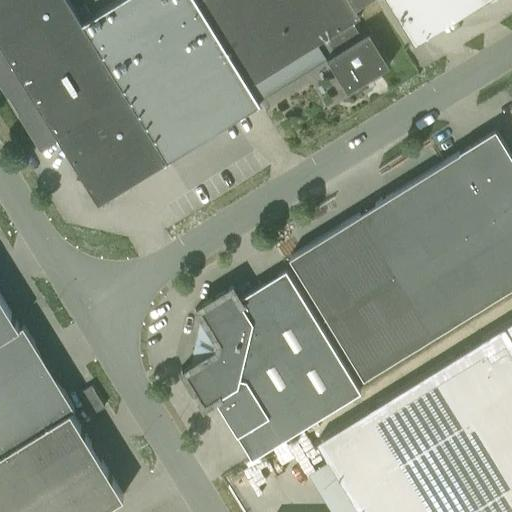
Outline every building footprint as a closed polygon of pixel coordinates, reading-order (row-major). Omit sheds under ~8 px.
[(0,78),(42,146),(58,136),(77,167),(76,173),(81,174),(98,202),(167,159),(82,22),(68,0),(0,0),(0,43),(1,44),(0,44),(0,78)] [(117,0),(82,22),(167,159),(261,102),(259,99),(326,57),(347,90),(390,64),(369,30),(361,35),(353,21),(360,16),(356,9),(350,0),(117,0)] [(350,0),(356,9),(369,0),(387,0),(415,44),(485,0),(350,0)] [(364,377),(511,285),(511,156),(497,132),(464,153),(462,150),(290,256),(364,377)] [(192,364),(187,368),(184,369),(182,366),(181,367),(204,404),(215,397),(252,457),(361,389),(286,268),(239,297),(232,286),(195,309),(195,310),(199,308),(203,316),(192,364)] [(0,451),(0,452),(1,453),(71,409),(75,407),(23,323),(19,326),(0,294),(0,451)] [(511,511),(511,319),(316,440),(360,511),(511,511)] [(79,392),(92,414),(105,406),(91,385),(79,392)] [(1,453),(0,452),(0,511),(96,511),(124,495),(71,409),(1,453)]
